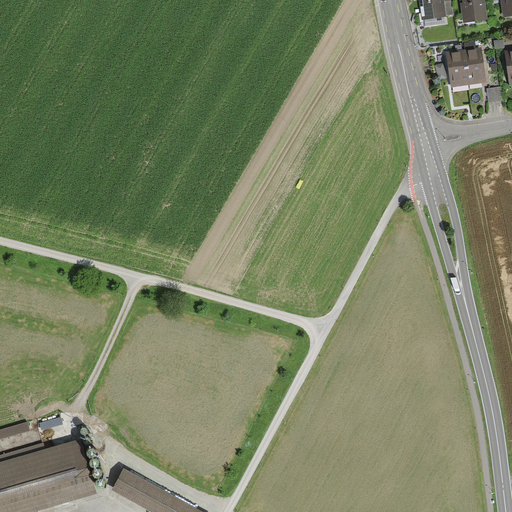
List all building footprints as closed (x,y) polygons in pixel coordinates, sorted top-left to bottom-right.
[(422,0),(425,18),(453,14),(450,0),(422,0)] [(462,0),(466,21),(486,18),(483,0),(462,0)] [(511,0),(503,0),(506,15),(511,14),(511,0)] [(448,55),(451,81),(485,77),(482,50),(470,52),(459,54),(448,55)] [(503,100),(501,86),(487,89),(489,103),(503,100)] [(0,439),(0,511),(14,511),(96,489),(80,434),(69,438),(64,421),(0,439)] [(208,511),(124,465),(113,485),(162,511),(208,511)]
